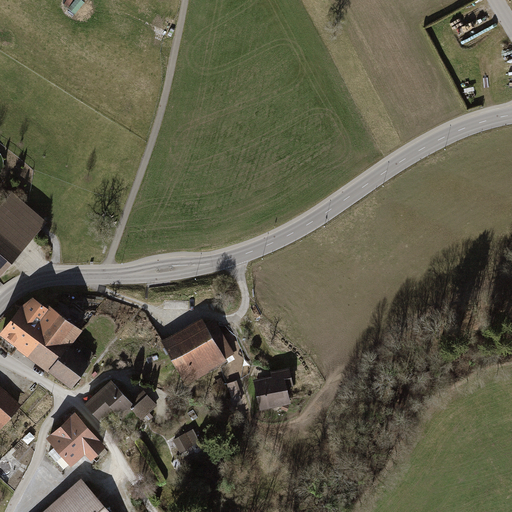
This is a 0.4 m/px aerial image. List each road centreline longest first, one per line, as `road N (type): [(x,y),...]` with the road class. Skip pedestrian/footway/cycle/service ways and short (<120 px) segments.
road 1 (tertiary): [(0,303),(30,281),(224,260),(273,241),(457,130),(511,115)]
road 2 (track): [(186,0),(150,152),(106,275)]
